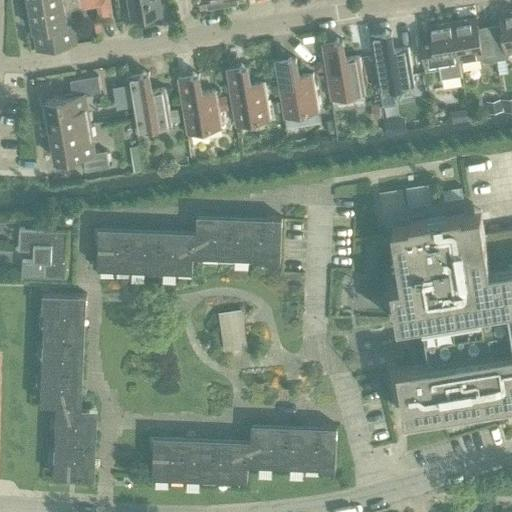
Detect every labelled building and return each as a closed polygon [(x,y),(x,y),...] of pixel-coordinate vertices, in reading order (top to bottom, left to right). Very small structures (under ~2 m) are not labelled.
[(79,0),(62,0),(29,6),(33,27),(68,22),(74,21),(71,8),(81,7),(79,0)] [(79,0),(81,7),(87,6),(97,4),(99,19),(100,19),(113,17),(113,16),(110,0),(79,0)] [(128,0),(132,17),(162,11),(160,0),(128,0)] [(490,24),(496,58),(509,56),(508,52),(511,51),(511,9),(500,12),(502,22),(490,24)] [(476,16),(454,20),(460,60),(461,60),(482,57),(482,61),(496,58),(490,24),(478,26),(476,16)] [(432,34),(420,36),(426,70),(430,70),(429,69),(439,68),(441,77),(463,74),(461,60),(460,60),(454,20),(431,24),(432,34)] [(68,22),(33,27),(37,48),(77,41),(74,24),(74,21),(68,22)] [(370,34),(380,89),(414,83),(408,46),(395,48),(392,30),(370,34)] [(322,42),(331,97),(366,91),(360,54),(346,56),(343,39),(322,42)] [(275,60),(284,115),(319,109),(313,72),(300,74),(297,56),(275,60)] [(236,123),(237,123),(271,117),(264,80),(251,82),(248,65),(227,68),(236,123)] [(128,74),(137,129),(172,124),(166,86),(153,88),(150,71),(128,74)] [(178,76),(187,131),(222,125),(216,88),(203,90),(200,73),(178,76)] [(51,129),(90,121),(85,92),(101,90),(98,74),(70,79),(73,94),(45,99),(51,129)] [(505,108),(511,106),(511,97),(503,99),(505,108)] [(490,110),(505,108),(503,99),(488,101),(490,110)] [(95,151),(90,121),(51,129),(56,158),(83,153),(86,169),(110,164),(107,148),(95,151)] [(412,361),(398,364),(407,414),(511,397),(511,225),(485,230),(482,209),(463,212),(463,210),(411,218),(411,220),(393,223),(402,280),(392,282),(399,321),(423,317),(430,360),(413,363),(412,361)] [(264,257),(281,258),(282,215),(266,214),(265,220),(203,218),(202,234),(100,230),(98,264),(193,268),(194,252),(264,255),(264,257)] [(20,226),(19,248),(34,249),(33,259),(22,258),(22,274),(66,276),(66,228),(44,227),(20,226)] [(86,309),(87,293),(43,291),(42,308),(45,308),(41,402),(57,402),(54,474),(89,475),(92,412),(76,411),(80,309),(86,309)] [(154,457),(154,473),(248,476),(248,471),(248,461),(319,464),(319,466),(335,467),(337,435),(337,424),(320,423),(320,429),(305,428),(259,426),(258,426),(258,439),(258,442),(155,438),(154,452),(154,457)]
